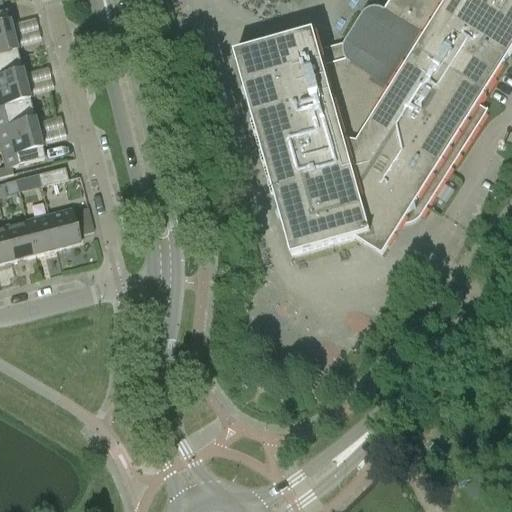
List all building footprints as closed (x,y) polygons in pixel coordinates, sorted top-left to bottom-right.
[(421,220),(422,219),(489,113),(480,106),(511,54),(511,0),(392,0),(385,12),(382,10),(380,10),(377,9),(374,10),(371,10),(369,11),(366,13),(364,15),(363,17),(345,46),(320,53),(315,34),(236,56),(293,259),(357,241),(384,258),(404,226),(406,227),(410,226),(413,225),(416,224),(419,222),(421,220)] [(0,3),(0,42),(18,38),(16,30),(10,32),(9,26),(6,14),(4,15),(1,3),(0,3)] [(14,47),(20,45),(18,38),(0,42),(0,68),(18,64),(16,52),(14,47)] [(23,81),(21,75),(18,64),(0,68),(0,94),(31,87),(29,79),(23,81)] [(0,120),(31,113),(28,101),(27,96),(32,94),(31,87),(0,94),(0,120)] [(35,130),(34,124),(31,113),(0,120),(0,146),(43,135),(41,128),(35,130)] [(0,179),(12,177),(10,171),(44,162),(41,150),(39,144),(45,143),(43,135),(0,146),(0,150),(5,169),(0,170),(0,179)] [(68,183),(65,170),(38,177),(41,190),(68,183)] [(26,188),(24,181),(16,183),(18,191),(26,188)] [(7,185),(9,193),(18,191),(16,183),(7,185)] [(48,218),(57,253),(80,247),(71,212),(48,218)] [(26,224),(35,258),(57,253),(48,218),(26,224)] [(4,229),(13,264),(35,258),(26,224),(4,229)] [(0,267),(13,264),(4,229),(0,230),(0,267)]
